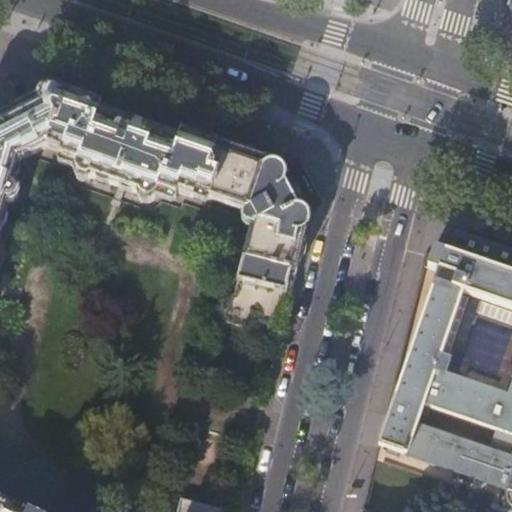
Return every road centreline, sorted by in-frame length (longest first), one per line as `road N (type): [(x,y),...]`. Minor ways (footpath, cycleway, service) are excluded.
road 1 (tertiary): [(368,128),(269,511)]
road 2 (tertiary): [(329,511),(420,144)]
road 3 (primary): [(32,0),(232,69),(368,128)]
road 4 (primary): [(424,62),(218,0)]
